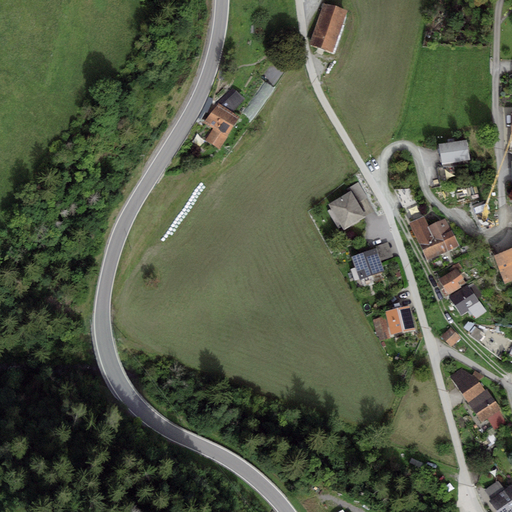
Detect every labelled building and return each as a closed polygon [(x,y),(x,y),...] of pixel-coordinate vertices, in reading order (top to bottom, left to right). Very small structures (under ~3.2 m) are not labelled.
[(348,13),(324,4),(309,45),(333,54),(348,13)] [(216,102),(218,103),(233,113),(245,99),(231,88),(216,102)] [(246,115),(254,119),(262,104),(253,100),(246,115)] [(240,118),(233,113),(218,103),(204,123),(213,128),(205,140),(220,150),(240,118)] [(442,164),(470,160),(467,140),(439,144),(442,164)] [(350,191),(357,202),(367,197),(358,182),(349,188),(350,191)] [(411,189),(394,190),(404,209),(418,204),(411,189)] [(357,202),(350,191),(327,204),(331,209),(327,211),(337,229),(341,227),(343,231),(366,218),(357,202)] [(446,219),(428,226),(424,217),(410,223),(414,232),(419,245),(452,231),(446,219)] [(452,231),(419,245),(427,261),(459,247),(452,231)] [(376,249),(381,261),(393,256),(388,242),(375,247),(376,249)] [(381,261),(376,249),(352,258),(360,281),(385,272),(381,261)] [(511,249),(493,257),(504,285),(511,281),(511,249)] [(456,269),(439,279),(448,295),(461,288),(457,282),(462,280),(456,269)] [(474,282),(449,298),(461,316),(470,310),(475,319),(486,313),(477,298),(482,295),(474,282)] [(415,330),(409,306),(385,311),(391,335),(415,330)] [(390,339),(384,317),(373,320),(378,342),(390,339)] [(486,335),(474,327),(469,334),(481,342),(486,335)] [(461,338),(450,328),(442,338),(452,347),(461,338)] [(451,377),(467,401),(481,424),(488,419),(499,412),(501,411),(486,389),(485,390),(477,379),(462,369),(451,377)] [(506,422),(499,412),(488,419),(495,429),(506,422)] [(485,491),(491,500),(505,490),(499,481),(485,491)] [(491,500),(489,501),(496,511),(511,511),(511,485),(505,490),(491,500)]
